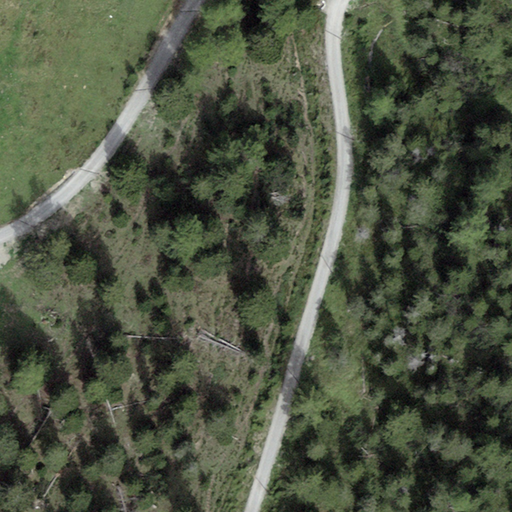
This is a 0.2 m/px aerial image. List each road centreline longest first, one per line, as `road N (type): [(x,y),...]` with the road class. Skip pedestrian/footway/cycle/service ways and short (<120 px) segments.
road 1 (track): [(251,511),(343,195),(333,47),(341,0)]
road 2 (track): [(194,0),(103,155),(46,209),(0,236)]
